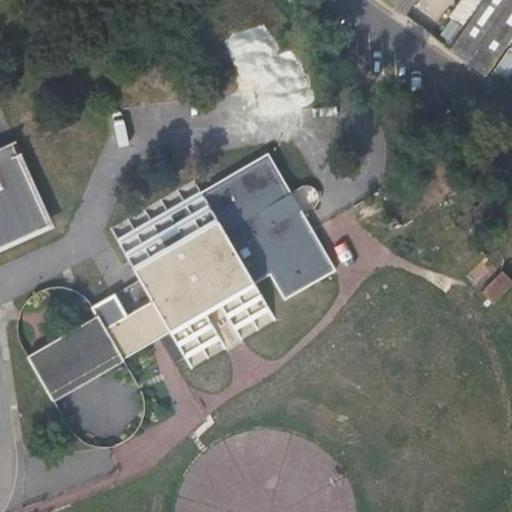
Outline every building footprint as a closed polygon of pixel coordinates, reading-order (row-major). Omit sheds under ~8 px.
[(419,13),(412,21),(435,38),(436,37),(468,60),(490,32),(511,48),(511,0),(462,0),(440,29),(419,13)] [(0,241),(33,227),(3,162),(0,154),(0,241)] [(278,301),(327,271),(257,156),(107,247),(140,301),(25,370),(47,405),(163,335),(177,359),(209,339),(217,352),(236,341),(229,329),(261,310),(247,286),(263,277),(278,301)] [(10,159),(3,162),(33,227),(0,241),(0,250),(44,231),(10,159)] [(511,261),(511,243),(508,240),(486,265),(498,276),(511,261)] [(312,339),(295,369),(320,383),(337,353),(312,339)] [(183,409),(192,428),(203,423),(194,403),(183,409)]
